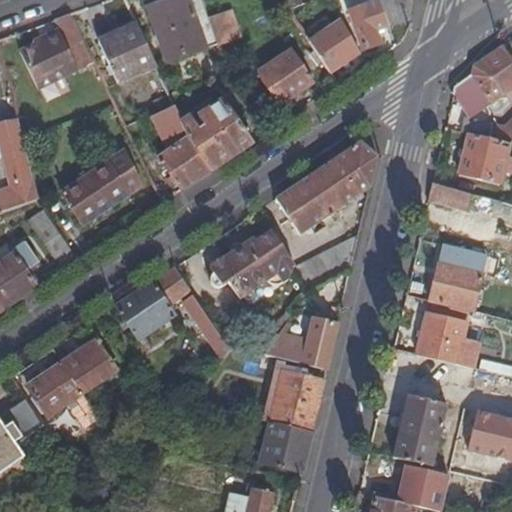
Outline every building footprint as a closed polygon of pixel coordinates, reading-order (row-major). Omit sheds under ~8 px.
[(198,0),(169,0),(147,8),(168,63),(215,46),(205,19),(198,0)] [(411,4),(411,0),(382,0),(378,2),(386,27),(406,21),(411,4)] [(347,13),(361,49),(390,38),(386,27),(378,2),(347,13)] [(240,40),(230,11),(205,19),(215,46),(216,48),(240,40)] [(67,52),(83,44),(68,15),(52,21),(57,32),(17,52),(38,93),(78,72),(67,52)] [(348,56),(359,49),(340,23),(309,43),(329,70),(348,56)] [(153,70),(136,28),(97,44),(115,85),(153,70)] [(83,44),(67,52),(78,72),(93,64),(83,44)] [(308,80),(288,50),(254,72),(274,103),(308,80)] [(508,146),(511,142),(511,69),(497,50),(478,63),(471,67),(470,76),(454,89),(468,116),(474,118),(511,90),(511,122),(505,129),(466,120),(461,135),(470,137),(508,146)] [(191,118),(184,122),(212,170),(241,150),(253,142),(222,101),(211,108),(206,102),(196,110),(200,116),(197,118),(203,126),(199,128),(191,118)] [(184,122),(173,103),(150,116),(170,151),(158,158),(169,178),(165,180),(171,190),(176,188),(179,193),(188,186),(212,170),(184,122)] [(17,118),(0,122),(0,151),(2,158),(10,186),(0,190),(0,211),(1,213),(36,200),(22,140),(17,118)] [(460,178),(499,187),(508,146),(470,137),(460,178)] [(308,177),(273,200),(297,236),(368,189),(376,156),(358,144),(308,177)] [(124,150),(108,161),(63,192),(85,223),(142,184),(124,150)] [(0,190),(10,186),(2,158),(0,158),(0,190)] [(431,184),(441,187),(443,176),(434,173),(431,184)] [(427,202),(465,212),(470,195),(441,187),(431,184),(427,202)] [(79,260),(46,214),(32,224),(64,270),(79,260)] [(436,218),(433,229),(461,237),(464,227),(436,218)] [(278,284),(285,280),(291,266),(269,232),(253,243),(250,239),(208,267),(211,273),(206,277),(209,283),(220,277),(234,300),(273,275),(278,284)] [(291,266),(303,292),(348,272),(356,237),(291,266)] [(13,256),(0,264),(0,305),(4,311),(37,289),(26,273),(38,265),(25,245),(12,253),(13,256)] [(428,303),(473,315),(486,258),(441,248),(428,303)] [(181,305),(194,326),(204,320),(172,269),(127,299),(113,308),(135,341),(172,318),(169,312),(181,305)] [(311,318),(305,344),(274,338),(260,360),(324,371),(337,317),(340,305),(330,303),(325,322),(311,318)] [(415,356),(464,368),(469,348),(460,346),(465,326),(424,317),(415,356)] [(59,365),(79,396),(115,373),(95,342),(59,365)] [(511,377),(511,367),(480,360),(478,370),(511,377)] [(24,387),(44,418),(64,406),(77,427),(92,418),(79,396),(59,365),(24,387)] [(322,379),(281,372),(268,425),(309,433),(316,405),(322,379)] [(448,404),(408,395),(392,459),(432,469),(448,404)] [(0,420),(0,468),(17,458),(11,449),(41,429),(25,404),(0,420)] [(467,451),(511,461),(511,420),(503,418),(503,420),(492,417),(493,415),(477,412),(467,451)] [(304,457),(309,433),(268,425),(259,463),(300,471),(304,457)] [(168,458),(155,456),(150,464),(167,467),(168,458)] [(395,487),(391,503),(419,510),(429,511),(439,511),(447,477),(405,467),(400,488),(395,487)] [(121,508),(129,495),(120,490),(112,502),(121,508)] [(247,499),(227,495),(223,511),(268,511),(273,494),(250,490),(247,499)] [(391,503),(376,500),(372,511),(418,511),(419,510),(391,503)]
